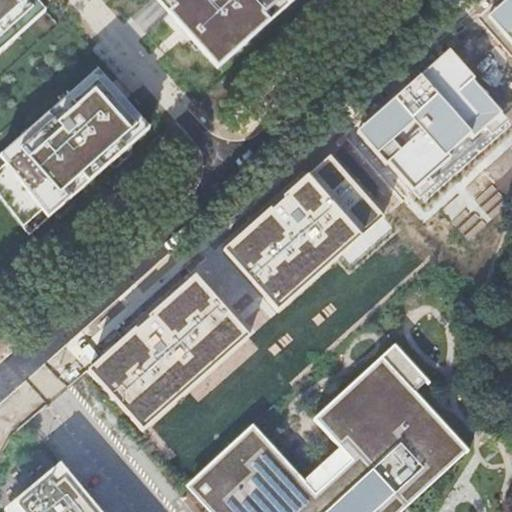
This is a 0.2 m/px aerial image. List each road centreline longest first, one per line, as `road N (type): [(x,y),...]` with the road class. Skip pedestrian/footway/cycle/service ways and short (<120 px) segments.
road 1 (residential): [(235,165),(0,379)]
road 2 (residential): [(412,0),(235,165)]
road 3 (residential): [(235,165),(85,0)]
